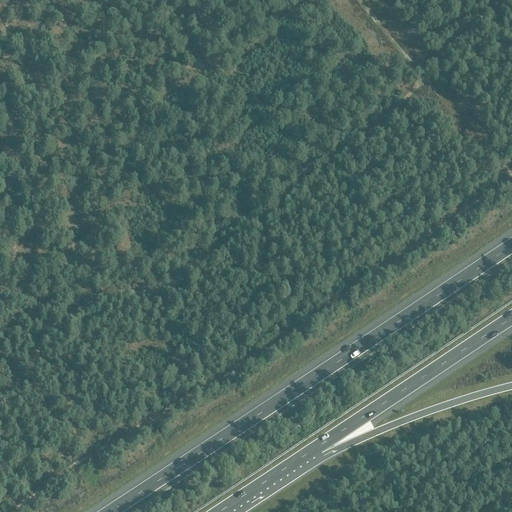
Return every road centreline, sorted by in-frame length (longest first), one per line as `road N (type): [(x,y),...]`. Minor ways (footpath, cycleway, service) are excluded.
road 1 (track): [(501,0),(375,124),(193,269),(152,292),(107,294),(62,316),(0,397)]
road 2 (track): [(11,511),(49,479),(249,359),(511,174)]
road 3 (motorway): [(511,245),(109,511)]
road 4 (motorway): [(219,511),(511,315)]
road 5 (motorway): [(224,511),(377,431),(511,385)]
road 6 (track): [(510,175),(358,0)]
